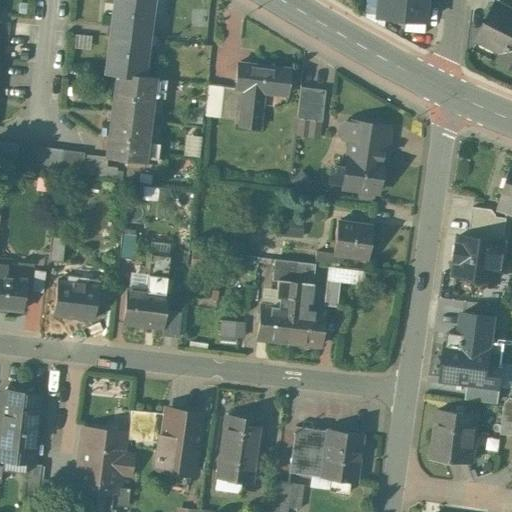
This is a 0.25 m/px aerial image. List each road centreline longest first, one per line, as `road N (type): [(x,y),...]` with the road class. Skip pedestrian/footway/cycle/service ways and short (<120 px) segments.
road 1 (residential): [(0,342),(405,389)]
road 2 (tertiary): [(405,389),(445,91)]
road 3 (tertiary): [(445,91),(280,0)]
road 4 (tertiary): [(387,511),(405,389)]
